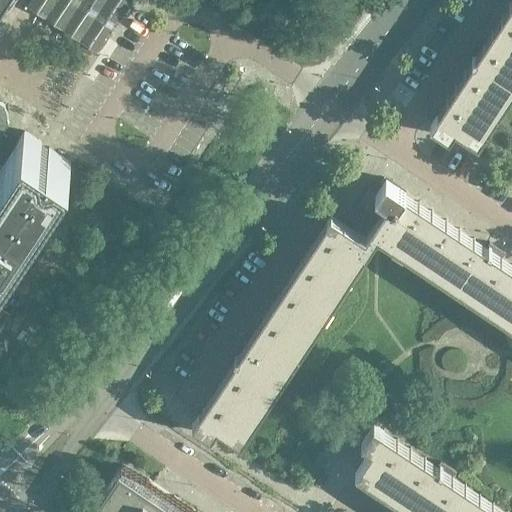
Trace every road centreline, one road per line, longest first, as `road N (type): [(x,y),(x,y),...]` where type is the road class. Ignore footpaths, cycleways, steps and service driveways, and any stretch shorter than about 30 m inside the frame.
road 1 (residential): [(511,221),(329,102)]
road 2 (tertiary): [(204,261),(329,102)]
road 3 (tertiary): [(101,408),(172,322),(204,261)]
road 4 (tertiary): [(204,261),(82,393)]
road 5 (residential): [(248,511),(101,408)]
road 6 (tertiary): [(329,102),(408,0)]
